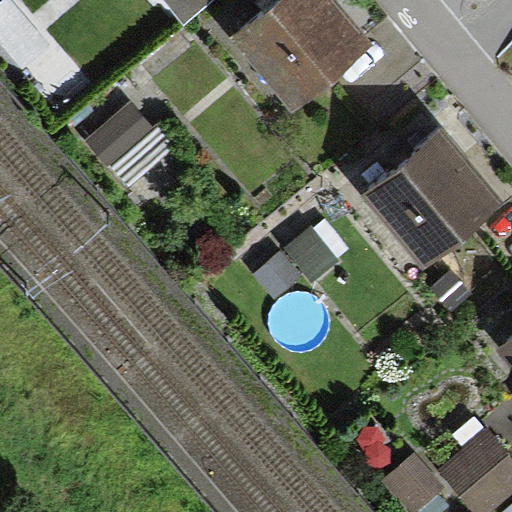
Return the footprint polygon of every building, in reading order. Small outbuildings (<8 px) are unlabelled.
[(162,0),(183,24),(211,0),(162,0)] [(277,0),(231,38),(291,111),(372,45),(335,0),(277,0)] [(153,128),(131,103),(88,139),(110,164),(153,128)] [(425,263),(499,201),(441,134),(368,196),(425,263)] [(426,288),(448,311),(468,292),(447,269),(426,288)] [(511,336),(502,345),(511,357),(511,336)] [(470,511),(492,511),(511,495),(511,456),(487,428),(436,472),(470,511)] [(383,479),(410,511),(411,511),(443,486),(415,453),(383,479)]
